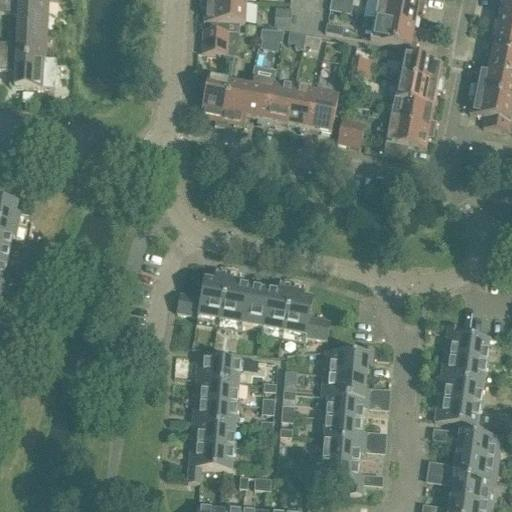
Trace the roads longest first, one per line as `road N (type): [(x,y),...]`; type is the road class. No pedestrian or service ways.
road 1 (residential): [(382,511),(398,507),(411,352),(375,280)]
road 2 (residential): [(439,188),(238,148)]
road 3 (residential): [(375,280),(199,236)]
road 4 (residential): [(166,151),(0,126)]
road 5 (residential): [(166,151),(174,0)]
road 6 (residential): [(472,0),(447,140)]
road 7 (residential): [(153,351),(169,261),(199,236)]
